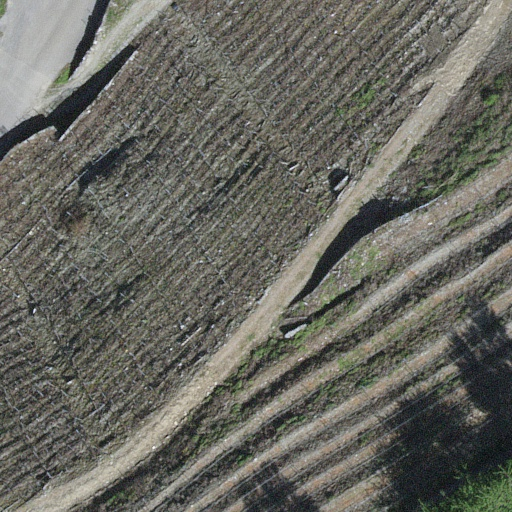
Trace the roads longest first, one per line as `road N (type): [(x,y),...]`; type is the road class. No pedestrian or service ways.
road 1 (track): [(494,0),(337,207),(151,426),(85,482),(31,511)]
road 2 (track): [(18,100),(55,106),(114,37),(159,0)]
road 3 (track): [(511,449),(398,511)]
